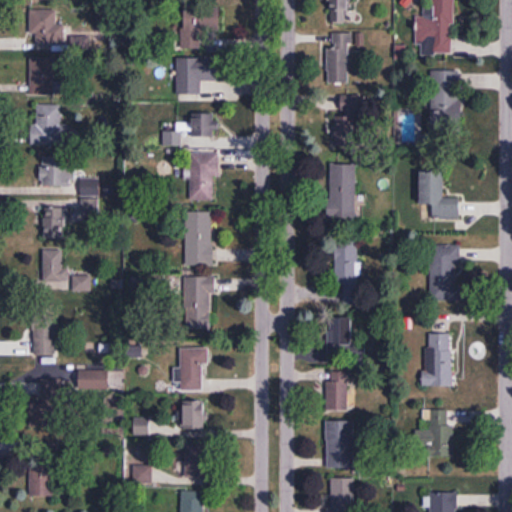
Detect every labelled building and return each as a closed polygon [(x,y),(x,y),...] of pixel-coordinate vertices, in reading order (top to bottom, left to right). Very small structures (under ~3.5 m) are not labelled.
[(329,0),(330,23),(350,23),(349,0),(329,0)] [(452,54),(452,0),(432,0),(424,0),(424,16),(417,16),(417,54),(452,54)] [(182,51),(203,51),(203,30),(221,30),(221,9),(183,8),(182,51)] [(58,26),(58,12),(33,12),(33,44),(69,44),(69,26),(58,26)] [(351,33),(329,33),(329,84),(351,84),(351,33)] [(217,84),(217,58),(180,58),(179,96),(204,96),(204,84),(217,84)] [(55,60),(31,60),(31,96),(55,96),(55,60)] [(431,69),(432,133),(462,132),(461,69),(431,69)] [(337,135),(369,130),(363,95),(331,101),(337,135)] [(33,126),(32,146),(62,146),(63,106),(38,106),(38,126),(33,126)] [(193,138),(216,138),(216,115),(193,115),(193,138)] [(192,201),(218,201),(218,154),(192,154),(192,201)] [(67,169),(67,159),(42,159),(42,187),(77,187),(77,169),(67,169)] [(356,220),(356,164),(330,164),(330,220),(356,220)] [(421,204),(432,204),(432,219),(460,219),(460,197),(445,197),(444,170),(421,170),(421,204)] [(100,180),(83,180),(83,198),(100,198),(100,180)] [(83,213),(99,214),(100,199),(84,199),(83,213)] [(70,209),(46,209),(46,232),(70,232),(70,209)] [(188,213),(187,266),(214,267),(215,213),(188,213)] [(358,284),(358,236),(336,236),(336,284),(358,284)] [(459,244),(433,244),(432,293),(458,294),(459,244)] [(64,249),(45,249),(45,284),(71,284),(71,269),(64,269),(64,249)] [(75,277),(75,293),(91,293),(91,277),(75,277)] [(187,277),(186,330),(212,330),(213,294),(217,294),(217,277),(187,277)] [(36,358),(56,358),(56,312),(36,312),(36,358)] [(331,317),(331,347),(355,347),(355,317),(331,317)] [(452,386),(452,333),(424,333),(424,386),(452,386)] [(210,365),(209,349),(182,349),(183,391),(204,391),(204,365),(210,365)] [(108,372),(81,372),(81,390),(108,390),(108,372)] [(326,410),(353,410),(353,377),(326,377),(326,410)] [(64,429),(64,380),(43,380),(43,405),(29,405),(29,429),(64,429)] [(185,430),(207,430),(207,402),(185,402),(185,430)] [(450,407),(417,410),(420,446),(429,445),(432,473),(455,471),(450,407)] [(151,437),(151,419),(136,419),(136,437),(151,437)] [(355,420),(327,420),(327,468),(355,468),(355,420)] [(187,479),(210,479),(210,446),(187,446),(187,479)] [(32,498),(55,498),(55,453),(32,453),(32,498)] [(153,467),(136,467),(136,484),(153,484),(153,467)] [(356,511),(357,478),(332,478),(331,511),(356,511)] [(205,511),(205,493),(183,493),(183,511),(205,511)] [(457,511),(457,493),(431,493),(430,511),(457,511)]
